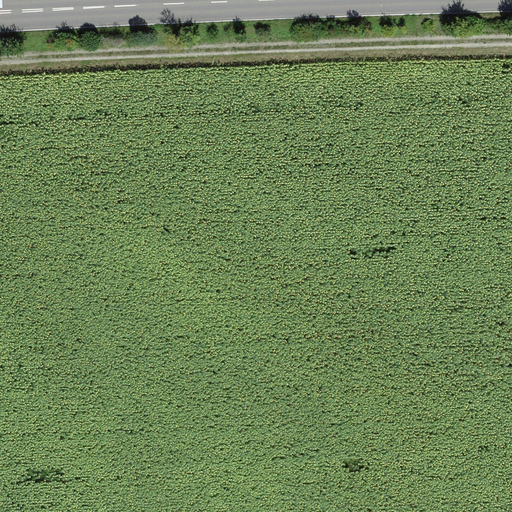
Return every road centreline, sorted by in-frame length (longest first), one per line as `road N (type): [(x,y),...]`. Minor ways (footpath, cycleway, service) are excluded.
road 1 (track): [(0,60),(511,42)]
road 2 (primary): [(325,0),(0,12)]
